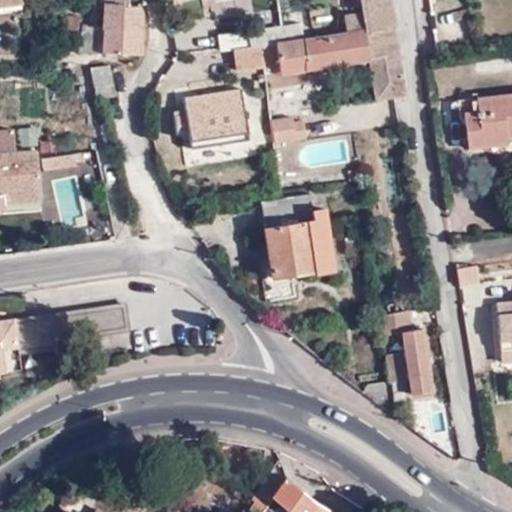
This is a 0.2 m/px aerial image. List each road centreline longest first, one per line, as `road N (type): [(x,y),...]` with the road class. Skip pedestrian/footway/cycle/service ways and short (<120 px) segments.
road 1 (residential): [(0,275),(143,253),(176,258),(259,341),(266,389)]
road 2 (secondary): [(0,484),(32,457),(96,425),(180,412),(261,423)]
road 3 (secondary): [(266,389),(204,382),(134,387),(61,410),(0,444)]
road 4 (secondary): [(476,511),(359,427),(266,389)]
road 5 (secondary): [(261,423),(319,441),(419,511)]
